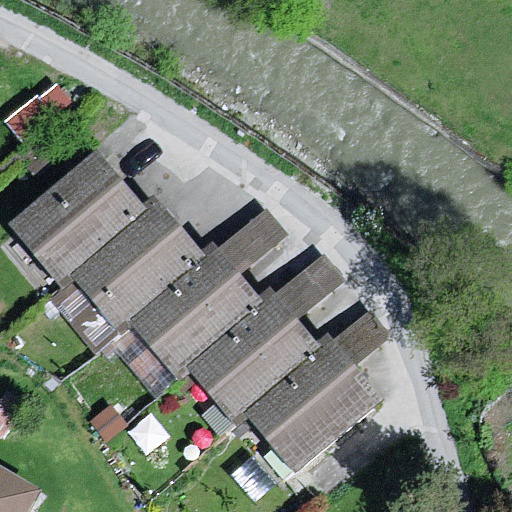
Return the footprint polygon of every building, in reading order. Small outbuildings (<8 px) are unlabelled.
[(40,97),(7,123),(25,145),(58,119),(40,97)] [(100,155),(13,229),(61,285),(73,276),(148,212),(100,155)] [(148,212),(73,276),(122,334),(134,324),(211,259),(162,201),(148,212)] [(267,212),(220,252),(242,277),(289,237),(267,212)] [(211,259),(134,324),(177,376),(185,370),(264,303),(242,277),(220,252),(211,259)] [(346,283),(324,257),(278,296),(300,322),(346,283)] [(264,303),(185,370),(234,427),(244,419),(324,351),(300,322),(278,296),(275,293),(264,303)] [(370,312),(333,344),(355,370),(390,340),(390,334),(370,312)] [(324,351),(244,419),(298,482),(386,406),(355,370),(333,344),(324,351)] [(0,431),(21,404),(8,394),(0,404),(0,431)] [(113,406),(91,421),(106,441),(127,426),(113,406)] [(0,511),(37,511),(46,497),(0,470),(0,511)]
